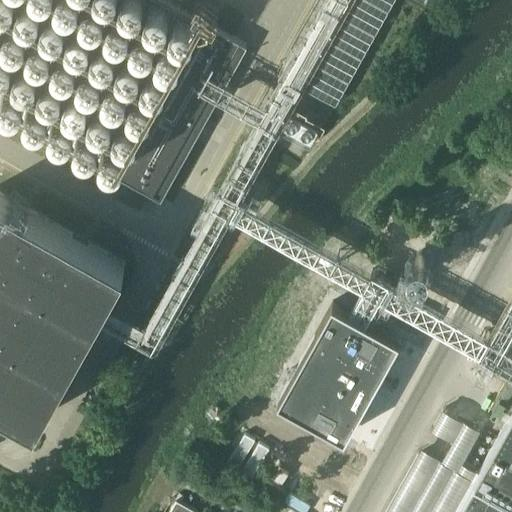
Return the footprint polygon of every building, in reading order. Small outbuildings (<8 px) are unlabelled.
[(0,0),(0,107),(162,198),(248,45),(168,0),(0,0)] [(0,193),(0,399),(39,421),(126,263),(0,193)] [(338,300),(284,401),(352,439),(407,338),(338,300)] [(511,511),(511,410),(481,467),(472,482),(474,483),(458,511),(511,511)] [(199,511),(200,511),(177,499),(169,511),(199,511)]
